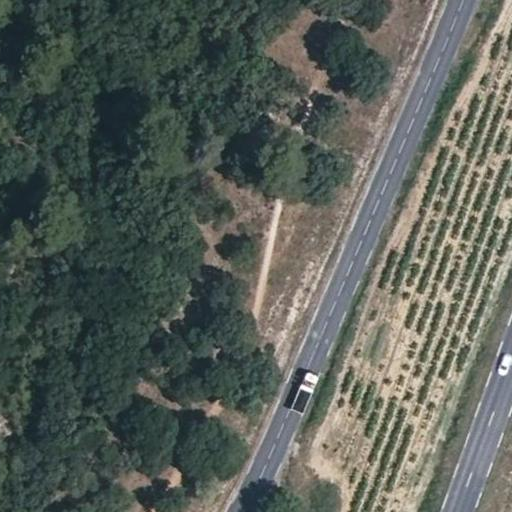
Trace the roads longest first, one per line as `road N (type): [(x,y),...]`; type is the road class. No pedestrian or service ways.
road 1 (tertiary): [(242,511),(283,436),(462,0)]
road 2 (primary): [(458,511),(511,365)]
